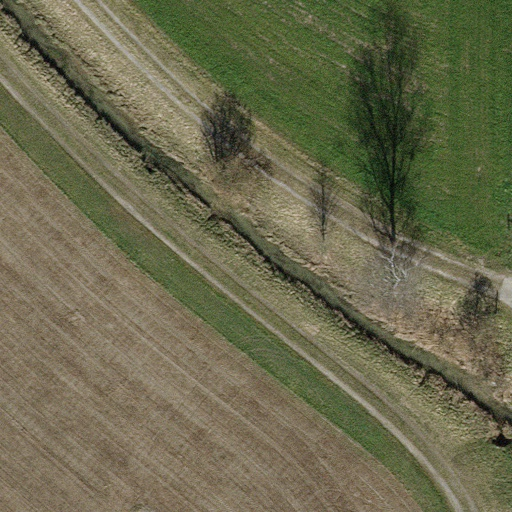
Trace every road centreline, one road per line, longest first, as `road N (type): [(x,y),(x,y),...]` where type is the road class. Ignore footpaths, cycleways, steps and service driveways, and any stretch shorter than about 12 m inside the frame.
road 1 (track): [(0,69),(111,195),(403,433),(469,511)]
road 2 (track): [(511,293),(359,235),(247,164),(84,0)]
